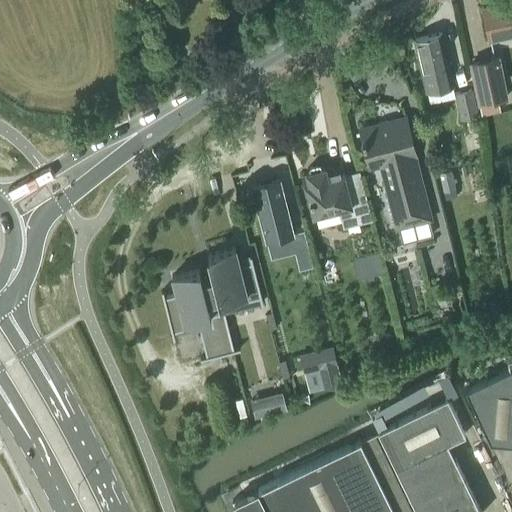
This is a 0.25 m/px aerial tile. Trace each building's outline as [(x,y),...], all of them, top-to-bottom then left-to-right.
[(488,38),(511,33),(511,0),(509,0),(508,0),(508,2),(482,8),(488,38)] [(452,84),(440,32),(414,38),(425,90),(452,84)] [(500,54),(471,60),(480,102),(509,96),(500,54)] [(473,90),(457,93),(462,118),(478,115),(473,90)] [(397,225),(429,217),(417,171),(415,171),(410,155),(415,153),(405,117),(388,121),(386,120),(378,122),(377,124),(359,129),(369,166),(383,162),(387,178),(385,179),(397,225)] [(343,226),(371,218),(358,169),(343,173),(341,164),(325,168),(324,166),(320,167),(319,163),(308,166),(309,170),(305,171),(306,173),(302,174),(312,214),(338,207),(343,226)] [(265,239),(292,232),(279,178),(251,184),(265,239)] [(162,290),(161,290),(173,337),(174,336),(173,330),(186,327),(185,321),(208,315),(211,325),(199,328),(206,355),(200,356),(200,358),(239,348),(239,346),(233,348),(221,300),(244,293),(246,299),(259,296),(261,302),(262,301),(251,255),(249,255),(250,261),(239,264),(234,247),(207,253),(212,274),(200,277),(198,268),(171,275),(176,293),(164,296),(162,290)] [(511,471),(511,365),(465,387),(489,440),(511,441),(511,457),(511,471)] [(417,511),(481,511),(447,442),(465,433),(447,396),(377,430),(417,511)] [(257,488),(232,500),(237,511),(395,511),(360,438),(257,488)]
